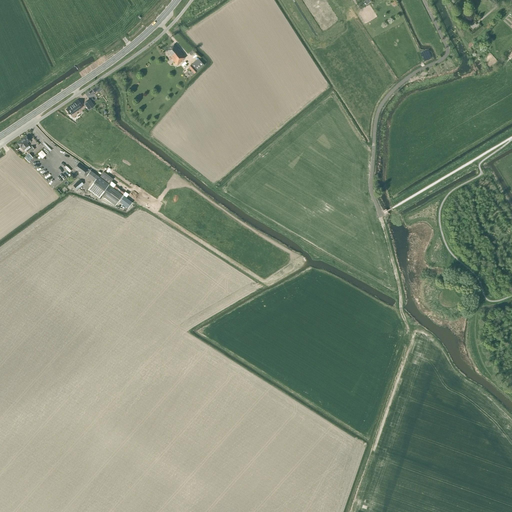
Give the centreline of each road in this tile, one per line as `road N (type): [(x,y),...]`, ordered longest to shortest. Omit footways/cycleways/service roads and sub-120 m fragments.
road 1 (track): [(400,298),(314,257),(138,130),(125,119),(108,72)]
road 2 (track): [(379,215),(411,336),(352,511)]
road 3 (track): [(424,0),(446,53),(381,104),(370,183),(379,215)]
road 4 (primary): [(0,136),(115,58),(176,0)]
